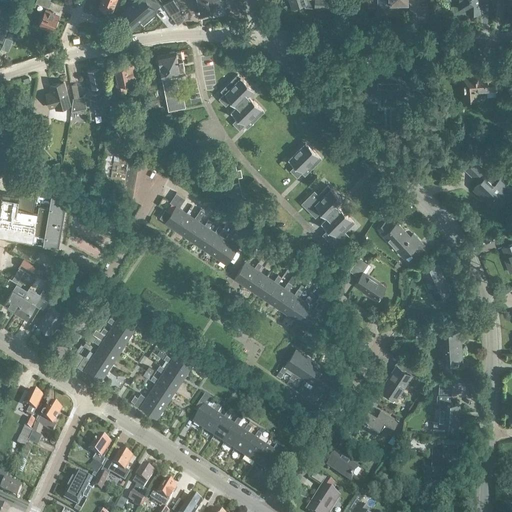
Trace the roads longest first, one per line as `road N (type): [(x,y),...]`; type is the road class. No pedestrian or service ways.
road 1 (residential): [(269,511),(389,330),(162,178),(46,372)]
road 2 (residential): [(489,437),(499,335),(483,268),(455,226),(264,36)]
road 3 (residential): [(264,36),(511,38)]
road 4 (residential): [(261,511),(87,397)]
road 5 (residential): [(117,43),(264,36)]
road 6 (residential): [(36,511),(87,397)]
